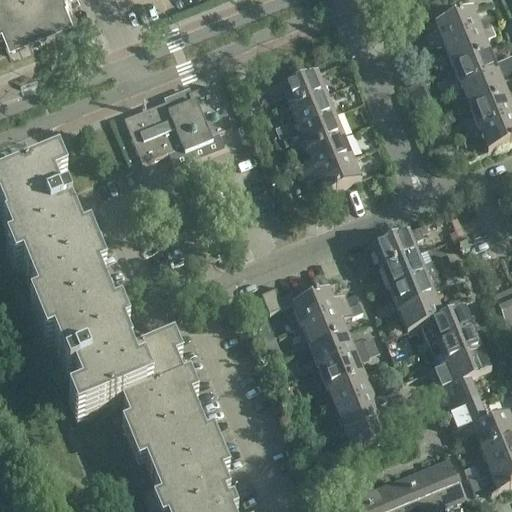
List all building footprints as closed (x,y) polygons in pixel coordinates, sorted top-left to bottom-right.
[(0,0),(8,19),(10,18),(12,18),(55,0),(0,0)] [(471,12),(435,27),(444,49),(491,30),(487,20),(476,25),(471,12)] [(491,30),(444,49),(453,71),(489,56),(484,43),(495,39),(491,30)] [(36,32),(5,44),(12,60),(42,47),(36,32)] [(489,56),(453,71),(462,92),(511,71),(511,59),(494,67),(489,56)] [(511,71),(462,92),(470,113),(507,99),(502,86),(511,81),(511,71)] [(269,96),(269,97),(273,106),(284,102),(289,114),(325,99),(316,77),(269,96)] [(424,83),(413,88),(407,90),(416,111),(422,109),(433,104),(424,83)] [(231,133),(213,88),(190,98),(188,99),(187,96),(167,105),(168,107),(165,108),(149,114),(146,116),(142,117),(124,125),(141,167),(142,169),(164,160),(169,158),(175,173),(224,153),(218,138),(231,133)] [(293,125),(271,134),(275,145),(280,143),(287,140),(334,120),(325,99),(289,114),(293,125)] [(507,99),(470,113),(479,134),(511,120),(511,108),(511,109),(507,99)] [(334,120),(287,140),(280,143),(283,151),(301,144),(307,156),(343,142),(334,120)] [(511,120),(479,134),(488,155),(511,145),(511,120)] [(300,171),(305,182),(352,162),(343,142),(307,156),(311,167),(300,171)] [(440,150),(433,153),(437,163),(444,160),(440,150)] [(352,162),(305,182),(308,191),(319,186),(324,198),(360,183),(352,162)] [(50,172),(0,192),(0,222),(60,366),(68,387),(74,385),(81,402),(75,404),(84,425),(122,410),(163,511),(235,511),(166,344),(129,360),(121,342),(74,229),(68,231),(65,224),(71,221),(66,210),(61,212),(53,195),(59,193),(50,172)] [(419,232),(372,251),(380,273),(417,258),(412,246),(423,242),(419,232)] [(360,264),(357,257),(350,260),(353,268),(360,264)] [(417,258),(380,273),(389,294),(436,274),(432,265),(422,269),(417,258)] [(451,268),(447,258),(434,264),(438,274),(451,268)] [(436,274),(389,294),(398,315),(434,300),(429,288),(440,284),(436,274)] [(483,279),(489,293),(498,290),(492,275),(483,279)] [(332,291),(335,301),(355,295),(352,285),(332,291)] [(511,337),(511,291),(492,300),(509,339),(511,337)] [(275,294),(268,297),(276,316),(283,313),(279,304),(275,294)] [(294,308),(292,309),(300,330),(348,311),(344,301),(333,306),(328,294),(294,308)] [(261,300),(263,305),(269,319),(276,316),(268,297),(261,300)] [(290,299),(279,304),(283,313),(292,309),(294,308),(290,299)] [(434,300),(398,315),(407,337),(421,331),(453,316),(450,307),(439,311),(434,300)] [(460,303),(450,307),(453,316),(421,331),(429,351),(473,333),(464,312),(460,303)] [(348,311),(300,330),(309,351),(346,337),(341,326),(352,321),(348,311)] [(473,333),(429,351),(438,372),(459,364),(462,372),(470,368),(467,360),(481,354),(473,333)] [(346,337),(309,351),(318,373),(365,353),(361,345),(361,344),(350,348),(346,337)] [(376,349),(372,340),(361,345),(365,353),(376,349)] [(379,357),(376,349),(365,353),(368,362),(379,357)] [(365,353),(318,373),(327,394),(363,379),(358,367),(369,363),(368,362),(365,353)] [(438,372),(427,377),(435,397),(436,397),(468,384),(469,385),(491,375),(487,367),(482,354),(481,354),(467,360),(470,368),(462,372),(459,364),(438,372)] [(363,379),(327,394),(335,415),(382,396),(378,386),(368,390),(363,379)] [(468,384),(436,397),(445,419),(477,405),(469,385),(468,384)] [(382,396),(335,415),(344,436),(380,421),(376,409),(386,405),(382,396)] [(486,426),(477,405),(445,419),(454,440),(486,426)] [(511,428),(507,417),(486,426),(454,440),(457,448),(475,441),(480,454),(511,440),(511,428)] [(380,421),(344,436),(353,458),(400,438),(396,428),(385,432),(380,421)] [(474,470),(478,479),(511,465),(511,440),(480,454),(485,465),(474,470)] [(449,463),(428,472),(444,511),(465,503),(449,463)] [(511,465),(478,479),(482,489),(493,484),(498,496),(511,490),(511,465)] [(428,472),(406,481),(419,511),(442,511),(444,511),(428,472)] [(478,479),(468,484),(473,496),(483,492),(482,489),(478,479)] [(419,511),(406,481),(385,490),(394,511),(419,511)] [(394,511),(385,490),(364,499),(369,511),(394,511)] [(342,508),(344,511),(369,511),(364,499),(342,508)]
